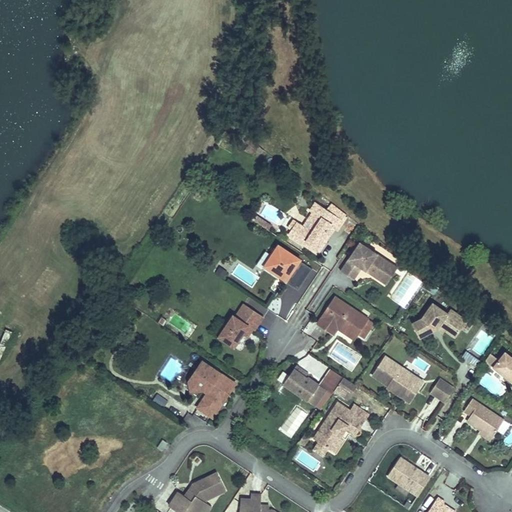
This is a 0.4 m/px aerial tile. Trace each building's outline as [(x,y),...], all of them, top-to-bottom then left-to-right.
[(342,222),(317,202),(312,209),(315,211),(310,218),(315,221),(310,228),(305,225),(299,221),(289,235),(303,245),(305,241),(312,246),(316,240),(320,243),(332,226),(337,229),(342,222)] [(310,218),(305,225),(310,228),(315,221),(310,218)] [(305,241),(303,245),(319,256),(337,229),(332,226),(320,243),(316,240),(312,246),(305,241)] [(392,264),(360,243),(341,272),(354,281),(362,269),(380,281),(392,264)] [(264,266),(285,280),(291,270),(302,277),(308,267),(277,247),(264,266)] [(398,268),(392,264),(380,281),(387,285),(398,268)] [(304,278),(311,269),(308,267),(302,277),(304,278)] [(296,290),(304,278),(302,277),(291,270),(285,280),(283,282),(296,290)] [(407,309),(423,282),(406,272),(391,299),(407,309)] [(335,298),(317,325),(334,335),(337,330),(341,325),(357,336),(363,340),(374,324),(335,298)] [(262,317),(242,303),(233,316),(231,314),(216,335),(232,346),(241,334),(245,337),(251,329),(252,330),(262,317)] [(448,314),(433,304),(422,319),(438,330),(440,327),(455,338),(467,321),(451,310),(448,314)] [(422,319),(418,320),(426,333),(438,330),(422,319)] [(418,320),(411,321),(419,336),(426,333),(418,320)] [(354,341),(357,336),(341,325),(337,330),(354,341)] [(0,363),(1,364),(10,331),(3,329),(0,340),(0,363)] [(471,349),(482,356),(493,337),(482,331),(471,349)] [(511,359),(504,353),(493,368),(509,381),(511,379),(511,380),(511,359)] [(386,357),(373,375),(389,386),(391,384),(406,395),(413,386),(419,390),(424,383),(386,357)] [(205,393),(196,407),(211,417),(234,383),(201,361),(187,381),(201,390),(204,389),(207,391),(205,393)] [(296,365),(294,369),(307,378),(307,377),(309,375),(296,365)] [(294,369),(283,384),(314,406),(326,390),(307,377),(307,378),(294,369)] [(356,386),(342,377),(338,384),(351,394),(356,386)] [(454,388),(439,379),(430,393),(445,402),(454,388)] [(190,393),(201,390),(187,381),(190,393)] [(411,403),(419,390),(413,386),(406,395),(391,384),(389,386),(388,388),(411,403)] [(156,394),(152,401),(165,408),(169,400),(156,394)] [(481,431),(492,438),(504,420),(472,399),(464,411),(471,416),(467,421),(481,431)] [(351,408),(339,400),(313,438),(318,442),(328,449),(332,451),(341,436),(339,435),(344,427),(350,431),(355,435),(371,412),(355,402),(351,408)] [(335,454),(350,431),(344,427),(339,435),(341,436),(332,451),(335,454)] [(492,438),(481,431),(479,434),(491,441),(492,438)] [(328,449),(318,442),(312,450),(322,457),(328,449)] [(401,458),(388,476),(418,496),(430,477),(423,473),(422,475),(413,469),(414,467),(401,458)] [(414,467),(413,469),(422,475),(423,473),(414,467)] [(197,511),(204,501),(206,499),(225,490),(216,472),(192,484),(194,486),(192,489),(190,488),(184,496),(178,492),(168,506),(177,511),(197,511)] [(273,511),(272,511),(268,511),(259,511),(260,506),(260,496),(250,495),(250,500),(240,500),(239,511),(273,511)] [(457,511),(458,510),(438,497),(428,511),(457,511)] [(204,501),(197,511),(206,511),(211,506),(204,501)] [(387,502),(383,509),(388,511),(395,511),(398,509),(387,502)]
